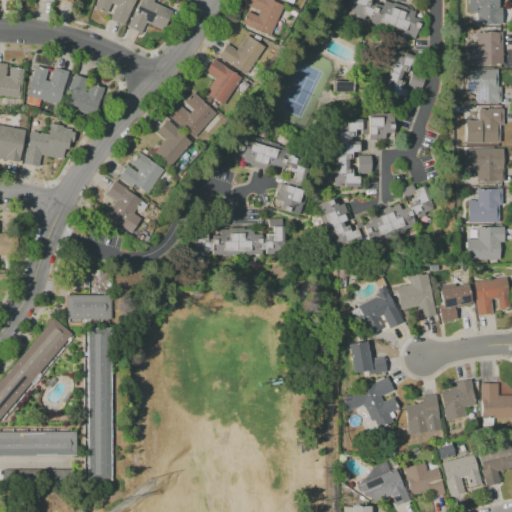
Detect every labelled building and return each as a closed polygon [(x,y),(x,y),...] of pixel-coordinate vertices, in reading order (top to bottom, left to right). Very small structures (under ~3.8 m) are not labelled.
[(97,0),(134,0),(122,26),(109,20),(115,6),(111,4),(106,14),(93,8),(97,0)] [(126,27),(139,0),(154,0),(153,2),(171,11),(162,31),(147,23),(142,34),(126,27)] [(270,35),(241,23),(246,12),(257,17),(259,11),(246,5),(248,0),(271,0),(283,5),(270,35)] [(370,0),(369,4),(374,5),(374,4),(381,6),(384,0),(392,3),(393,2),(407,7),(406,8),(415,11),(413,18),(421,21),(414,39),(368,21),(369,17),(364,15),(363,20),(356,17),(357,15),(349,12),(351,5),(350,5),(351,0),(370,0)] [(467,0),(497,0),(497,9),(501,9),(501,23),(475,23),(475,13),(467,13),(467,0)] [(466,64),(466,43),(474,43),(474,44),(476,44),(476,32),(498,32),(498,64),(466,64)] [(217,56),(226,43),(235,50),(245,34),(264,46),(245,75),(217,56)] [(381,90),(384,82),(382,81),(384,74),(387,75),(396,50),(412,55),(406,72),(403,71),(399,80),(403,81),(401,88),(406,90),(403,100),(385,93),(386,92),(381,90)] [(222,105),(205,93),(215,78),(204,71),(213,58),(241,77),(222,105)] [(0,62),(0,96),(20,98),(23,68),(9,67),(8,77),(5,77),(6,63),(0,62)] [(34,65),(25,95),(27,95),(25,103),(37,106),(39,99),(59,104),(68,71),(52,67),(49,82),(43,80),(47,68),(34,65)] [(466,69),(497,69),(497,87),(499,87),(499,103),(475,103),(475,93),(466,93),(466,69)] [(73,74),(62,105),(94,116),(103,88),(89,84),(86,92),(83,91),(87,79),(73,74)] [(407,87),(411,75),(424,79),(420,92),(407,87)] [(334,92),(334,81),(355,81),(355,92),(334,92)] [(192,138),(166,115),(177,103),(188,113),(191,109),(183,102),(192,92),(215,112),(192,138)] [(502,109),(502,133),(498,133),(498,142),(463,142),(464,120),(477,120),(477,109),(502,109)] [(369,140),(369,134),(361,135),(362,143),(359,143),(360,151),(352,152),(352,158),(348,158),(348,169),(352,169),(352,176),(358,176),(359,186),(335,186),(335,176),(332,176),(332,171),(335,171),(334,168),(336,168),(336,159),(332,159),(332,151),(334,151),(334,142),(339,141),(339,137),(335,137),(334,130),(337,129),(336,119),(362,118),(362,120),(368,120),(368,113),(393,112),(394,132),(385,133),(386,140),(369,140)] [(168,167),(152,153),(164,139),(155,131),(165,120),(191,142),(168,167)] [(0,125),(0,159),(18,163),(24,130),(0,125)] [(28,131),(22,163),(39,166),(41,155),(58,158),(61,137),(28,131)] [(242,161),(244,156),(236,154),(243,134),(299,152),(295,163),(305,166),(298,189),(303,191),(299,203),(290,200),(291,195),(284,192),(288,178),(293,179),(294,173),(287,171),(288,167),(285,166),(285,168),(277,166),(276,167),(273,166),(272,171),(242,161)] [(464,149),(498,149),(498,166),(503,166),(503,182),(468,182),(468,169),(464,169),(464,149)] [(117,178),(125,165),(135,173),(137,170),(129,164),(137,152),(162,170),(146,194),(132,185),(131,187),(117,178)] [(357,155),(371,155),(371,172),(358,173),(357,155)] [(113,181),(146,204),(141,212),(136,208),(132,213),(140,218),(129,233),(104,216),(114,200),(104,193),(113,181)] [(316,206),(335,198),(338,205),(344,203),(350,218),(346,220),(350,231),(355,229),(353,225),(361,221),(363,224),(369,222),(368,219),(377,215),(377,213),(398,204),(401,210),(408,207),(407,204),(411,202),(410,199),(417,196),(414,189),(423,185),(432,208),(411,217),(414,225),(370,243),(367,235),(338,247),(333,236),(329,238),(316,206)] [(500,189),(500,205),(497,205),(497,223),(466,223),(466,200),(475,200),(475,189),(500,189)] [(212,255),(212,251),(207,251),(207,255),(200,255),(200,253),(191,253),(191,243),(192,243),(192,231),(199,231),(199,235),(207,235),(207,243),(212,242),(212,235),(220,235),(220,230),(229,229),(229,228),(243,228),(243,229),(253,229),(253,235),(261,235),(261,237),(266,237),(266,233),(273,233),(273,227),(268,227),(268,219),(282,219),(282,226),(283,226),(284,249),(261,249),(261,254),(212,255)] [(502,227),(502,242),(498,242),(498,259),(469,259),(469,256),(464,256),(464,239),(468,239),(468,230),(476,230),(476,227),(502,227)] [(0,254),(8,254),(8,233),(0,233),(0,254)] [(434,315),(419,318),(417,306),(399,310),(394,287),(408,284),(407,276),(425,273),(434,315)] [(472,282),(504,278),(508,307),(496,309),(495,298),(490,298),(491,303),(489,304),(491,313),(476,315),(472,282)] [(464,284),(465,290),(469,289),(472,304),(454,308),(457,319),(440,322),(436,306),(440,305),(437,290),(464,284)] [(401,321),(390,327),(382,313),(375,317),(381,329),(370,334),(364,323),(357,326),(349,311),(356,308),(356,306),(374,297),(373,295),(377,293),(375,289),(382,285),(401,321)] [(64,295),(109,295),(109,320),(65,320),(64,295)] [(0,378),(52,318),(70,334),(0,415),(0,378)] [(86,329),(87,480),(109,480),(109,328),(86,329)] [(346,344),(366,340),(370,358),(381,356),(384,371),(367,374),(367,370),(351,373),(346,344)] [(384,377),(391,390),(378,396),(381,402),(391,397),(396,408),(387,413),(390,420),(365,433),(353,409),(348,412),(341,398),(384,377)] [(474,405),(462,407),(463,415),(442,419),(437,389),(454,386),(453,383),(469,380),(474,405)] [(478,383),(496,383),(496,396),(511,396),(511,418),(491,419),(492,425),(481,426),(480,419),(478,383)] [(434,395),(437,420),(425,421),(426,431),(406,434),(402,405),(420,403),(419,397),(434,395)] [(0,431),(73,431),(73,455),(0,455),(0,431)] [(438,459),(435,447),(450,443),(453,455),(438,459)] [(484,486),(475,451),(508,443),(511,459),(511,467),(496,471),(498,482),(484,486)] [(479,484),(468,486),(465,476),(458,478),(461,493),(447,496),(439,463),(472,455),(479,484)] [(408,501),(394,507),(388,494),(370,502),(365,490),(358,493),(353,482),(363,477),(370,474),(368,468),(383,462),(386,471),(394,468),(408,501)] [(442,493),(429,496),(428,490),(409,495),(402,467),(422,462),(424,471),(436,468),(442,493)]
